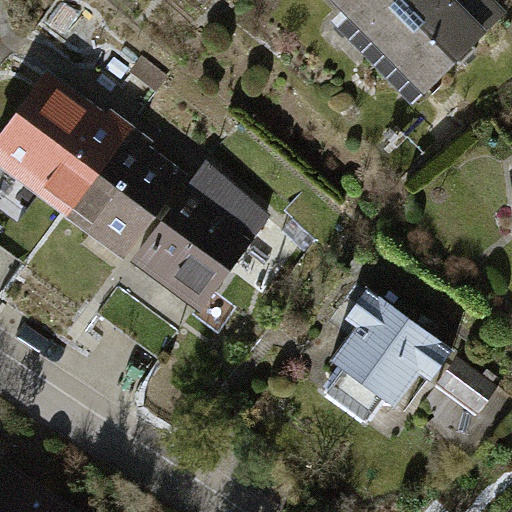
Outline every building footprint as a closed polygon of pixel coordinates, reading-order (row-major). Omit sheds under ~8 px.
[(328,0),(326,3),(411,91),(489,15),(474,0),(328,0)] [(0,175),(0,176),(64,227),(133,140),(68,89),(0,175)] [(113,266),(121,256),(182,179),(133,140),(64,227),(113,266)] [(511,162),(499,172),(503,221),(511,224),(511,162)] [(121,256),(194,313),(267,220),(194,163),(182,179),(121,256)] [(367,296),(319,352),(388,410),(435,354),(367,296)] [(68,511),(0,468),(0,511),(68,511)] [(511,511),(511,492),(493,510),(495,511),(511,511)]
